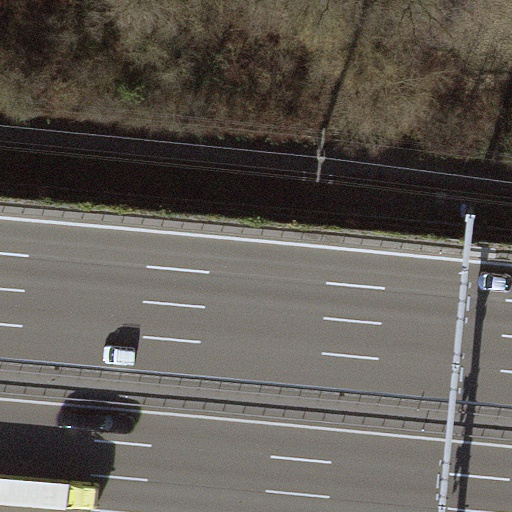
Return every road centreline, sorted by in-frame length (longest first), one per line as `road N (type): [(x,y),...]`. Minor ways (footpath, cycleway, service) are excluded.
road 1 (motorway): [(511,336),(0,289)]
road 2 (motorway): [(148,480),(481,511)]
road 3 (motorway): [(0,462),(148,480)]
road 4 (motorway): [(0,488),(148,480)]
